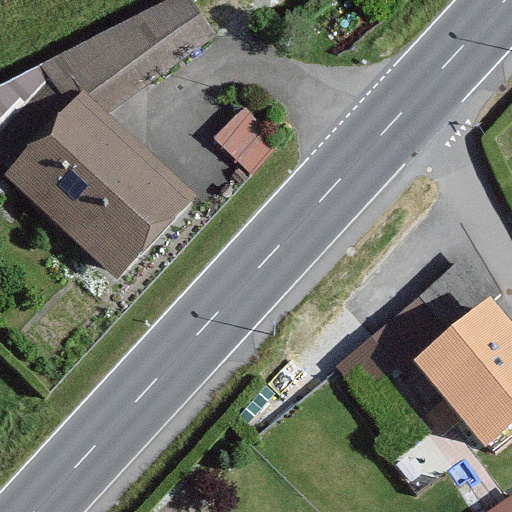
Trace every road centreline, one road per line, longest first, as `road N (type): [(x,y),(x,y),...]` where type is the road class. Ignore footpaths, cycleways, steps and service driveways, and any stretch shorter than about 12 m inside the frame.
road 1 (secondary): [(423,92),(38,511)]
road 2 (residential): [(423,92),(511,248)]
road 3 (secondary): [(508,0),(423,92)]
